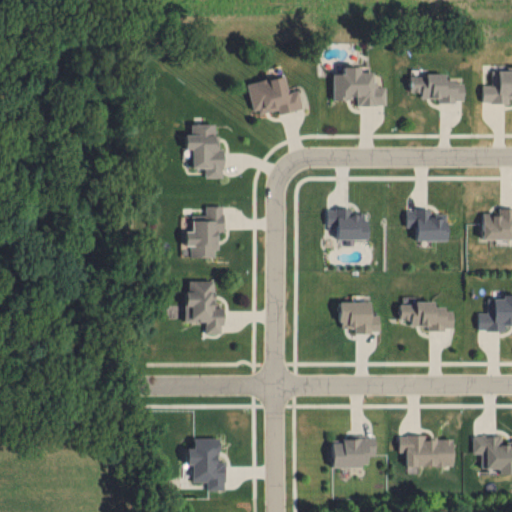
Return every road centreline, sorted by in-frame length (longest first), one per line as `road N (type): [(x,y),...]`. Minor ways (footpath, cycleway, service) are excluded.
road 1 (residential): [(511,386),(138,388)]
road 2 (residential): [(278,511),(279,185),(293,166)]
road 3 (residential): [(293,166),(511,159)]
